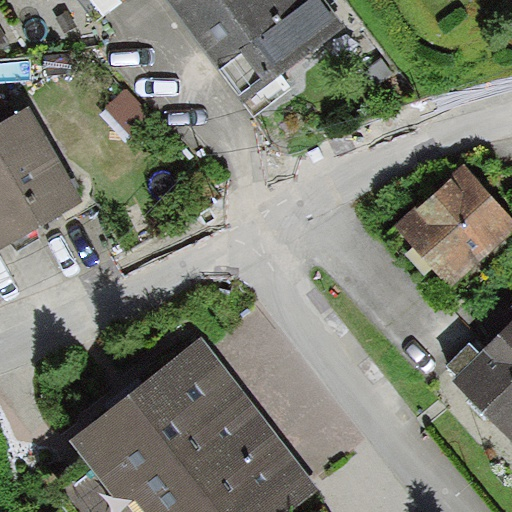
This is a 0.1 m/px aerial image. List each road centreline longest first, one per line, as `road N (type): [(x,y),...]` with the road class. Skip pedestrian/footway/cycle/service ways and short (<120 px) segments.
road 1 (residential): [(466,511),(239,223)]
road 2 (residential): [(511,97),(377,145),(239,223)]
road 3 (residential): [(239,223),(0,343)]
